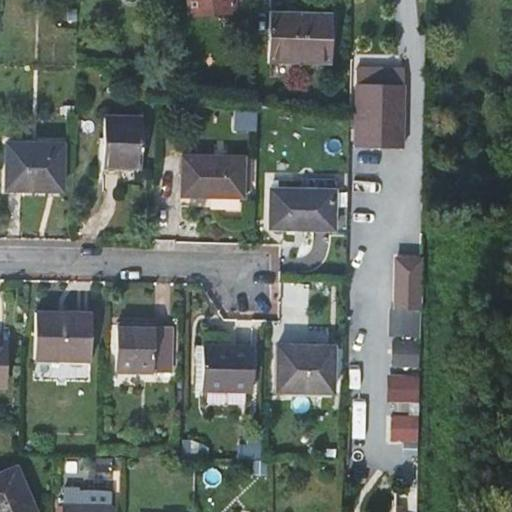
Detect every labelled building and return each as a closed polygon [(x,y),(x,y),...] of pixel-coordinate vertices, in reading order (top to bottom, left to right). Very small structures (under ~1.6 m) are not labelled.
[(189,0),(192,17),(236,12),(236,17),(243,16),(241,0),(189,0)] [(334,16),(272,14),(271,63),(333,65),(334,16)] [(331,73),(331,97),(351,98),(352,73),(331,73)] [(363,116),(363,134),(363,152),(401,153),(404,89),(356,88),(356,116),(363,116)] [(146,120),(107,119),(105,169),(145,169),(146,120)] [(65,146),(10,146),(9,191),(65,192),(65,146)] [(246,158),(185,157),(184,197),(245,198),(246,158)] [(335,191),(272,190),(272,228),(334,229),(335,191)] [(503,247),(494,247),(493,278),(502,278),(503,247)] [(398,275),(397,324),(422,325),(423,275),(398,275)] [(423,275),(422,325),(422,328),(443,329),(444,276),(423,275)] [(89,316),(33,315),(32,361),(88,362),(89,316)] [(168,328),(114,327),(113,373),(168,374),(168,328)] [(333,348),(278,346),(277,392),(332,393),(333,348)] [(252,350),(202,349),(201,391),(251,392),(252,350)] [(390,372),(389,399),(420,400),(421,373),(390,372)] [(420,414),(393,413),(392,438),(419,439),(420,414)] [(115,457),(65,456),(65,485),(115,486),(115,457)] [(35,511),(14,466),(0,472),(0,511),(35,511)]
